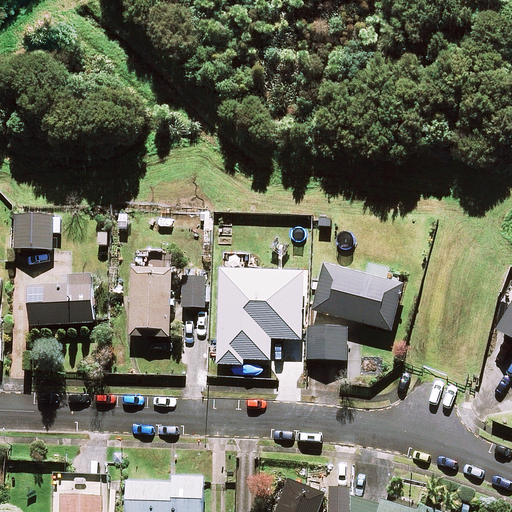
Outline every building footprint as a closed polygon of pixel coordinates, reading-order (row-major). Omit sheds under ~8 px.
[(17,251),(56,253),(57,232),(62,232),(62,217),(19,216),(17,251)] [(307,217),(267,216),(267,230),(306,231),(307,217)] [(114,229),(99,228),(98,247),(113,248),(114,229)] [(394,333),(406,288),(401,287),(403,278),(372,270),(370,279),(328,268),(316,314),(394,333)] [(172,340),(175,272),(137,270),(133,338),(172,340)] [(95,327),(96,276),(45,275),(45,286),(34,286),(32,325),(95,327)] [(210,281),(184,279),(181,309),(207,311),(210,281)] [(311,330),(310,361),(349,362),(350,331),(311,330)] [(206,511),(208,481),(174,480),(173,485),(130,483),(128,511),(206,511)] [(322,511),(329,496),(292,481),(279,511),(322,511)] [(437,511),(359,498),(356,511),(437,511)] [(108,511),(109,502),(69,499),(68,511),(108,511)]
